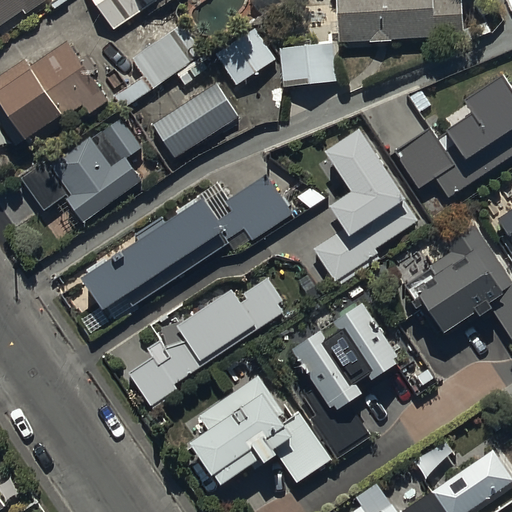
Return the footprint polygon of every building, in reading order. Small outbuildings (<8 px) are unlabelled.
[(50,0),(0,0),(0,29),(23,15),(25,19),(51,1),(50,0)] [(89,0),(113,34),(153,7),(149,2),(151,0),(89,0)] [(337,0),(340,44),(463,38),(461,0),(337,0)] [(207,64),(204,58),(201,60),(181,30),(132,64),(143,80),(115,98),(123,111),(177,78),(184,89),(208,74),(203,67),(207,64)] [(256,34),(217,58),(237,91),(277,66),(256,34)] [(68,46),(31,72),(25,64),(0,80),(0,127),(16,151),(24,146),(26,148),(82,110),(88,120),(108,106),(68,46)] [(281,50),(284,89),(337,86),(334,47),(281,50)] [(436,138),(424,124),(385,150),(415,195),(432,185),(444,203),(511,157),(511,84),(503,71),(456,102),(466,118),(436,138)] [(153,128),(175,162),(238,122),(216,88),(153,128)] [(87,137),(22,183),(45,215),(64,202),(83,229),(142,188),(126,165),(143,152),(122,122),(91,143),(87,137)] [(359,128),(325,151),(352,191),(328,206),(344,229),(315,249),(339,285),(380,257),(375,249),(420,220),(359,128)] [(287,150),(277,164),(308,186),(318,172),(287,150)] [(233,239),(244,232),(252,244),(292,216),(267,179),(226,207),(233,217),(223,224),(233,239)] [(199,186),(78,264),(102,301),(223,223),(199,186)] [(511,198),(497,209),(511,230),(511,198)] [(411,290),(413,294),(440,334),(472,313),(475,319),(489,310),(511,345),(511,280),(509,282),(471,224),(444,242),(448,248),(426,262),(434,275),(411,290)] [(177,389),(174,384),(283,312),(278,304),(282,301),(268,278),(243,294),(246,298),(240,302),(232,289),(183,321),(161,327),(166,346),(161,340),(147,349),(152,357),(128,374),(151,406),(177,389)] [(367,296),(283,349),(304,384),(295,390),(309,411),(307,412),(333,454),(368,432),(352,407),(367,397),(363,390),(408,361),(367,296)] [(210,432),(189,446),(212,480),(215,478),(221,487),(259,462),(263,468),(278,458),(294,482),(330,458),(298,410),(287,417),(257,374),(198,414),(210,432)] [(361,511),(360,510),(357,511),(472,511),(511,485),(511,480),(493,453),(405,511),(396,511),(391,505),(381,511),(361,511)]
